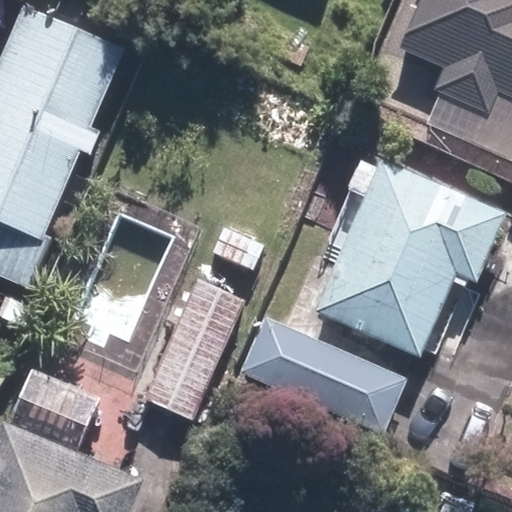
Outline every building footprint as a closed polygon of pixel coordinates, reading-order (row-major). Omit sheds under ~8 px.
[(511,0),(433,0),(412,52),(451,67),(442,91),(449,94),(435,127),(511,157),(511,0)] [(142,52),(40,3),(0,87),(0,269),(31,284),(142,52)] [(359,187),(375,194),(326,310),(432,354),(465,277),(488,287),(511,230),(511,218),(476,203),(480,193),(393,156),(390,163),(373,156),(359,187)] [(256,299),(206,277),(152,398),(202,420),(256,299)] [(415,380),(277,318),(252,372),(391,434),(415,380)] [(137,511),(152,481),(19,418),(1,456),(18,464),(0,501),(0,511),(137,511)]
